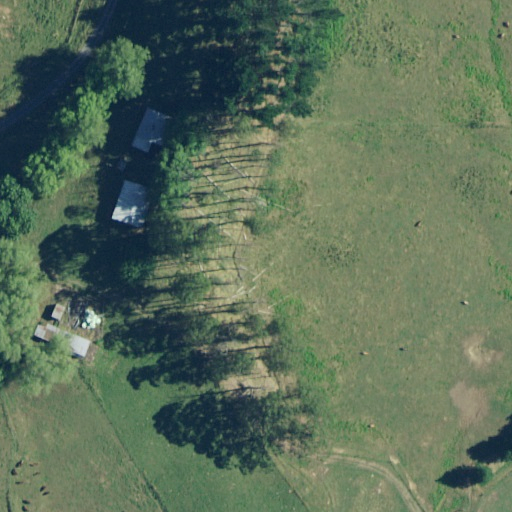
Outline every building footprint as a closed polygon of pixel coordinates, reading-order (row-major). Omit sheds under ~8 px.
[(161,147),(174,116),(164,112),(163,115),(147,108),(130,148),(146,154),(151,143),(161,147)] [(129,162),(120,158),(115,171),(124,175),(129,162)] [(152,191),(123,181),(110,220),(139,230),(152,191)] [(65,309),(57,305),(52,318),(60,322),(65,309)] [(90,343),(74,337),(69,353),(85,358),(90,343)]
